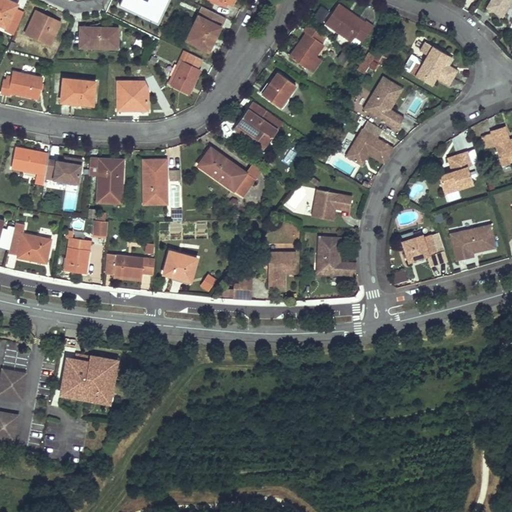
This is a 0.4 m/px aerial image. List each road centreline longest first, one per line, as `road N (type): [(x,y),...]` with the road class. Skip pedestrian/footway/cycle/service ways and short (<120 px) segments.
road 1 (residential): [(378,301),(375,243),(395,168),(440,122),(501,88)]
road 2 (tertiary): [(147,323),(223,332),(377,326)]
road 3 (residential): [(150,304),(305,308),(378,301)]
road 4 (residential): [(0,117),(82,134),(163,133),(211,110)]
road 5 (residential): [(0,276),(150,304)]
road 6 (tertiary): [(0,301),(147,323)]
road 7 (residential): [(401,0),(454,22),(491,57),(501,88)]
road 8 (tertiary): [(377,326),(511,290)]
road 9 (residential): [(378,301),(511,265)]
road 10 (residential): [(211,110),(289,0)]
